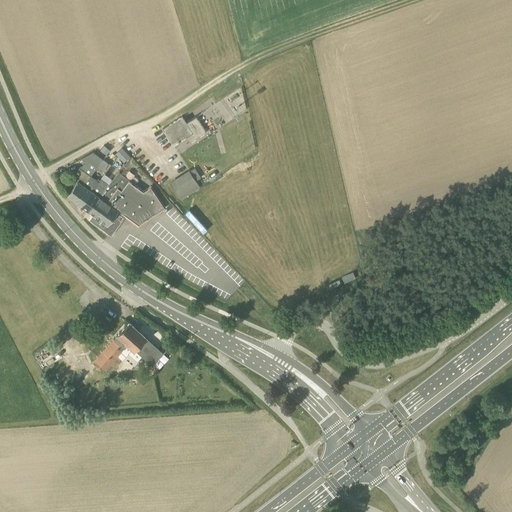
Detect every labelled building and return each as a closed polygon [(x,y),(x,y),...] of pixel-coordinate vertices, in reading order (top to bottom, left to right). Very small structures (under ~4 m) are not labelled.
[(186,122),(182,116),(162,129),(173,146),(186,137),(190,142),(206,132),(196,116),(186,122)] [(106,155),(110,149),(104,145),(100,150),(106,155)] [(122,148),(115,154),(124,163),(130,157),(122,148)] [(79,194),(85,186),(83,185),(90,176),(96,167),(102,159),(93,152),(82,158),(86,163),(83,166),(81,166),(79,168),(72,177),(77,181),(77,182),(67,195),(73,200),(78,193),(79,194)] [(102,159),(96,167),(102,172),(109,163),(102,159)] [(200,188),(196,181),(201,177),(195,168),(190,171),(171,182),(182,199),(200,188)] [(89,220),(103,230),(111,236),(122,221),(118,219),(122,213),(139,226),(167,207),(151,185),(143,191),(129,180),(130,180),(119,172),(109,185),(100,197),(99,196),(88,211),(93,214),(89,220)] [(92,191),(99,182),(90,176),(83,185),(85,186),(79,194),(78,193),(73,200),(81,206),(92,191)] [(100,197),(109,185),(101,179),(99,182),(92,191),(81,206),(88,211),(99,196),(100,197)] [(152,365),(163,352),(146,337),(129,321),(94,359),(105,369),(107,368),(118,356),(121,359),(123,360),(129,353),(137,361),(142,356),(152,365)]
